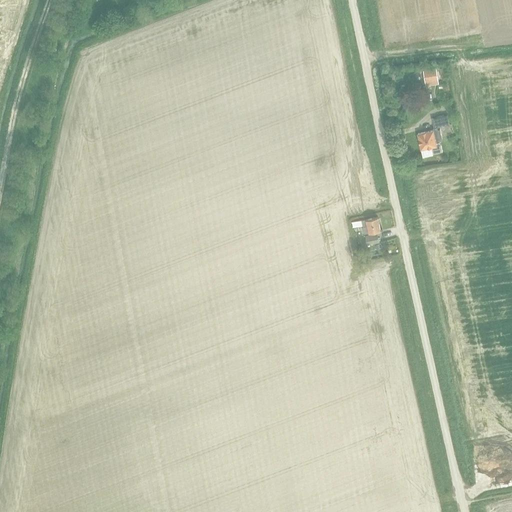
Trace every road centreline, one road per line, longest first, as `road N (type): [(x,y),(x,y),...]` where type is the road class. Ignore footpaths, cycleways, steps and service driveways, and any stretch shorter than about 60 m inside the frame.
road 1 (unclassified): [(465,511),(352,0)]
road 2 (track): [(47,0),(0,181)]
